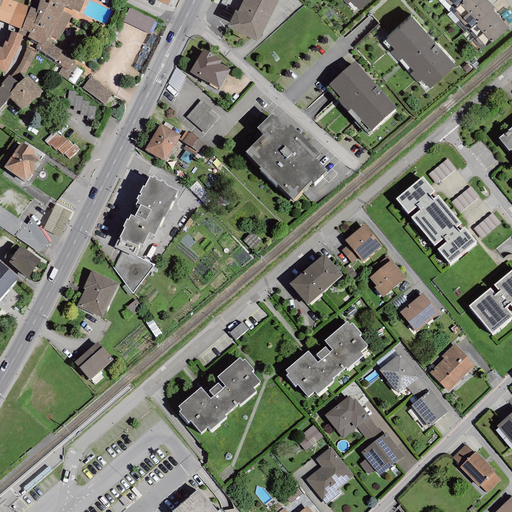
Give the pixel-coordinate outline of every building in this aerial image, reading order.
[(2,0),(0,5),(0,20),(9,24),(18,3),(9,0),(2,0)] [(30,7),(21,28),(28,32),(30,33),(27,37),(37,42),(43,45),(47,38),(62,11),(65,6),(67,2),(61,0),(39,0),(37,10),(33,8),(30,7)] [(61,0),(67,2),(65,6),(72,10),(72,9),(79,12),(84,0),(61,0)] [(229,28),(258,42),(278,0),(242,0),(237,12),(235,11),(227,27),(229,28)] [(370,0),(341,0),(354,14),(370,0)] [(444,0),(445,0),(453,10),(464,0),(444,0)] [(464,0),(453,10),(451,11),(460,21),(483,0),(464,0)] [(487,0),(483,0),(460,21),(468,31),(493,10),(494,8),(487,0)] [(21,28),(30,7),(18,3),(9,24),(21,28)] [(129,8),(122,21),(149,34),(156,20),(129,8)] [(468,31),(475,40),(500,18),(493,10),(468,31)] [(72,16),(62,11),(47,38),(50,39),(51,36),(59,40),(72,16)] [(456,67),(412,17),(382,43),(427,93),(456,67)] [(500,18),(475,40),(474,42),(481,50),(508,27),(500,18)] [(23,36),(11,31),(7,42),(5,41),(2,48),(0,46),(0,70),(5,73),(19,45),(23,36)] [(43,45),(37,42),(34,47),(55,60),(54,62),(62,67),(58,74),(68,80),(76,66),(72,63),(75,58),(51,44),(53,41),(50,39),(47,38),(43,45)] [(11,76),(18,83),(25,77),(24,76),(36,53),(25,47),(25,51),(17,68),(11,76)] [(201,52),(189,72),(218,90),(230,70),(220,63),(222,60),(204,49),(201,52)] [(396,107),(354,62),(326,88),(367,133),(396,107)] [(186,76),(176,67),(168,83),(177,92),(186,76)] [(9,75),(0,84),(0,106),(10,97),(22,110),(43,91),(28,75),(25,77),(18,83),(11,76),(9,75)] [(90,77),(82,87),(104,104),(112,93),(90,77)] [(76,92),(69,90),(66,105),(73,106),(73,110),(80,111),(80,115),(87,116),(86,120),(94,121),(96,106),(89,105),(89,102),(82,100),(82,96),(75,95),(76,92)] [(201,100),(186,117),(205,134),(217,120),(207,112),(211,109),(201,100)] [(272,112),(257,127),(263,134),(245,152),(260,167),(259,168),(276,186),(278,184),(293,199),(312,180),(315,182),(327,170),(316,158),(320,155),(290,125),(287,127),(272,112)] [(160,123),(144,150),(165,162),(181,135),(160,123)] [(511,126),(498,138),(509,151),(510,150),(511,151),(511,126)] [(55,132),(44,141),(49,146),(51,144),(55,150),(57,149),(62,155),(64,153),(68,158),(79,149),(75,144),(73,145),(68,140),(67,141),(62,135),(59,137),(55,132)] [(205,143),(188,132),(182,141),(198,152),(205,143)] [(19,145),(4,167),(25,182),(40,160),(32,155),(34,152),(21,142),(19,145)] [(447,159),(428,174),(436,185),(456,169),(447,159)] [(152,177),(149,176),(144,186),(143,186),(139,193),(141,194),(140,196),(138,195),(136,199),(138,200),(136,204),(139,205),(134,216),(130,214),(128,219),(126,219),(123,226),(124,227),(119,238),(121,238),(120,240),(118,239),(114,247),(122,251),(134,257),(135,256),(139,247),(138,246),(139,243),(143,245),(149,233),(154,235),(162,217),(164,218),(172,201),(174,202),(176,198),(174,198),(178,190),(166,185),(167,184),(164,183),(165,182),(161,180),(160,181),(156,179),(157,178),(153,176),(152,177)] [(433,199),(430,195),(435,191),(422,176),(395,199),(408,214),(417,206),(420,209),(410,217),(434,246),(443,238),(446,242),(437,249),(450,264),(477,242),(464,227),(459,231),(457,228),(462,223),(438,195),(433,199)] [(471,186),(451,202),(459,213),(479,197),(471,186)] [(55,204),(43,228),(59,237),(71,212),(55,204)] [(0,226),(14,236),(23,223),(0,206),(0,226)] [(492,213),(473,229),(481,239),(501,223),(492,213)] [(49,244),(31,218),(26,225),(23,223),(14,236),(36,252),(49,244)] [(365,224),(344,240),(348,245),(359,258),(362,262),(382,246),(365,224)] [(252,232),(243,240),(252,250),(261,241),(252,232)] [(352,263),(359,258),(348,245),(341,250),(352,263)] [(20,246),(8,261),(27,278),(41,260),(20,246)] [(135,256),(134,257),(122,251),(113,268),(132,293),(154,264),(135,256)] [(289,284),(307,305),(342,275),(339,271),(334,266),(324,254),(289,284)] [(374,287),(382,297),(406,278),(397,268),(391,260),(369,278),(376,286),(374,287)] [(0,298),(18,278),(0,261),(0,298)] [(349,264),(344,268),(351,278),(356,274),(349,264)] [(495,294),(490,288),(468,306),(491,334),(511,316),(511,314),(505,307),(509,304),(511,307),(511,269),(493,285),(499,291),(495,294)] [(102,318),(118,283),(93,271),(91,270),(83,288),(84,289),(76,306),(102,318)] [(409,304),(399,312),(416,332),(439,313),(423,293),(409,304)] [(409,304),(401,294),(391,302),(399,312),(409,304)] [(136,300),(126,307),(133,316),(143,308),(136,300)] [(308,351),(285,370),(288,374),(286,375),(295,386),(297,384),(308,397),(315,391),(317,394),(333,380),(331,379),(346,367),(347,368),(363,355),(360,351),(367,345),(358,335),(361,333),(352,323),(349,325),(347,321),(324,340),(332,350),(329,352),(325,347),(316,354),(320,360),(318,362),(308,351)] [(240,325),(227,336),(233,344),(246,333),(240,325)] [(98,342),(74,362),(89,380),(113,359),(98,342)] [(430,373),(448,391),(475,366),(456,347),(454,344),(441,357),(444,359),(430,373)] [(419,377),(399,353),(378,370),(398,394),(407,387),(419,377)] [(201,387),(178,407),(181,410),(179,412),(188,422),(190,421),(200,433),(208,427),(210,430),(226,417),(224,415),(238,403),(240,405),(256,391),(253,388),(260,382),(251,371),(253,370),(244,359),(242,361),(239,358),(217,377),(225,386),(222,388),(217,383),(208,391),(213,396),(210,399),(201,387)] [(419,377),(407,387),(417,400),(430,390),(419,377)] [(448,413),(430,390),(417,400),(410,405),(428,428),(448,413)] [(355,399),(353,400),(350,396),(324,415),(342,438),(357,427),(369,418),(355,399)] [(497,425),(508,440),(511,436),(511,412),(506,418),(497,425)] [(377,429),(369,418),(357,427),(365,438),(377,429)] [(322,437),(313,425),(295,439),(305,451),(322,437)] [(379,428),(377,429),(365,438),(364,440),(369,446),(384,434),(379,428)] [(404,456),(385,433),(384,434),(369,446),(361,453),(366,459),(375,470),(380,476),(404,456)] [(150,452),(156,461),(168,453),(163,444),(150,452)] [(461,466),(474,453),(466,444),(453,458),(461,466)] [(336,489),(338,488),(353,475),(330,447),(315,460),(321,467),(319,468),(305,479),(326,504),(339,493),(338,492),(336,489)] [(495,471),(475,451),(474,453),(461,466),(459,467),(479,487),(480,486),(487,493),(500,480),(493,473),(495,471)] [(375,470),(366,459),(359,464),(368,475),(375,470)] [(49,468),(23,490),(26,493),(51,471),(49,468)] [(217,511),(198,489),(172,511),(217,511)] [(511,511),(511,495),(495,511),(511,511)]
